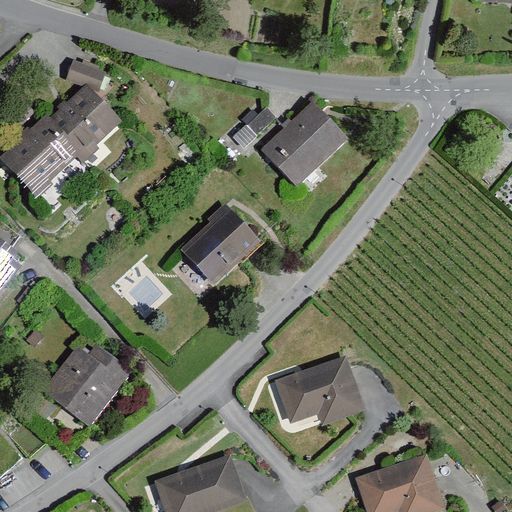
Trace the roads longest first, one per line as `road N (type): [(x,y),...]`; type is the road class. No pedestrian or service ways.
road 1 (residential): [(31,511),(189,405),(303,292),(430,126),(427,94)]
road 2 (residential): [(0,8),(280,82),(427,94)]
